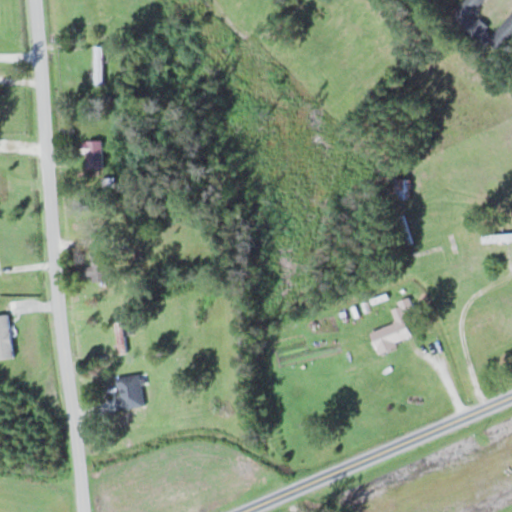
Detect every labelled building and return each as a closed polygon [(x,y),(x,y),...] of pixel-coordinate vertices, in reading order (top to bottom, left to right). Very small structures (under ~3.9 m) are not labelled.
[(104,0),(95,0),(96,21),(105,21),(104,0)] [(511,12),(495,33),(473,15),(485,0),(463,0),(450,16),(500,58),(511,43),(511,12)] [(104,45),(95,45),(95,84),(104,84),(104,45)] [(103,140),(85,140),(85,170),(103,170),(103,140)] [(410,198),(410,178),(392,178),(392,198),(410,198)] [(88,265),(88,282),(107,282),(107,255),(92,255),(92,265),(88,265)] [(379,354),(399,347),(397,343),(413,337),(405,313),(415,310),(411,299),(391,306),(397,323),(371,332),(379,354)] [(0,358),(14,358),(10,315),(0,315),(0,358)] [(127,353),(124,321),(116,321),(119,354),(127,353)] [(120,377),(125,400),(143,397),(140,385),(149,383),(147,372),(120,377)]
